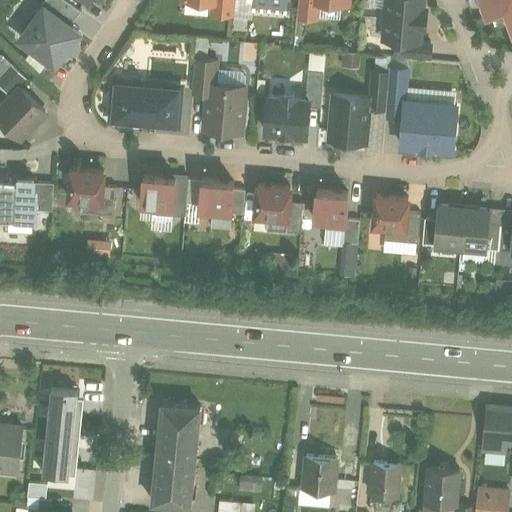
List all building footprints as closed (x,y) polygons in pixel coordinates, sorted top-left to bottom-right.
[(83,9),(70,0),(44,0),(42,3),(45,5),(46,4),(72,24),(83,9)] [(214,0),(213,12),(236,14),(236,0),(214,0)] [(300,0),(299,14),(320,16),(321,0),(300,0)] [(424,0),(389,0),(389,4),(385,7),(384,19),(387,23),(386,37),(399,38),(421,40),(421,38),(424,0)] [(511,0),(481,0),(486,13),(506,6),(507,9),(505,14),(507,20),(511,22),(511,0)] [(72,24),(46,4),(45,5),(42,10),(39,8),(36,9),(36,10),(32,13),(29,16),(27,18),(26,22),(25,25),(24,25),(23,28),(26,30),(22,36),(57,62),(81,30),(72,24)] [(421,40),(399,38),(397,54),(431,57),(432,40),(421,38),(421,40)] [(13,61),(3,52),(0,54),(0,74),(12,63),(13,61)] [(219,58),(196,56),(193,90),(209,92),(210,82),(217,82),(219,58)] [(0,83),(8,91),(24,75),(12,63),(0,74),(0,83)] [(410,67),(391,65),(391,70),(388,106),(387,113),(405,115),(406,99),(407,99),(410,67)] [(325,70),(309,68),(307,96),(311,96),(310,105),(322,106),(325,70)] [(391,70),(372,69),(370,95),(371,96),(370,105),(388,106),(391,70)] [(182,85),(117,80),(113,117),(178,123),(182,85)] [(217,82),(210,82),(209,92),(206,126),(243,129),(247,85),(217,82)] [(22,86),(0,109),(0,115),(22,136),(47,110),(22,86)] [(284,94),(270,93),(267,130),(308,133),(310,105),(311,96),(307,96),(297,95),(295,93),(286,92),(284,94)] [(370,95),(335,92),(331,136),(367,140),(370,105),(370,95)] [(407,99),(406,99),(405,115),(402,142),(422,144),(435,146),(435,145),(455,147),(458,103),(407,99)] [(105,169),(74,166),(71,196),(83,197),(103,199),(104,183),(105,169)] [(178,175),(146,173),(143,202),(155,203),(154,211),(174,213),(175,203),(178,176),(178,175)] [(36,176),(12,175),(11,181),(0,180),(0,218),(36,220),(37,207),(38,190),(35,190),(35,180),(36,176)] [(190,177),(178,176),(175,203),(187,204),(190,177)] [(236,181),(204,178),(201,207),(233,210),(235,186),(236,181)] [(56,181),(35,180),(35,190),(38,190),(37,207),(54,208),(56,181)] [(104,183),(103,199),(83,197),(82,211),(116,214),(118,184),(104,183)] [(292,185),(260,183),(257,212),(269,213),(268,227),(288,229),(291,200),(292,185)] [(247,188),(235,186),(233,210),(245,211),(247,188)] [(350,191),(318,188),(316,218),(328,219),(327,227),(346,228),(347,220),(348,217),(350,191)] [(410,196),(378,193),(375,223),(387,224),(386,238),(405,239),(406,226),(407,226),(408,210),(410,196)] [(305,201),(291,200),(288,229),(302,230),(305,201)] [(465,205),(439,202),(438,217),(436,243),(462,245),(465,205)] [(187,204),(175,203),(174,213),(187,214),(187,204)] [(492,207),(465,205),(462,245),(488,248),(488,247),(490,222),(492,207)] [(423,211),(408,210),(407,226),(406,226),(405,239),(420,241),(423,211)] [(438,217),(426,216),(424,241),(436,243),(438,217)] [(362,218),(348,217),(347,220),(346,228),(345,240),(360,242),(362,218)] [(502,223),(490,222),(488,247),(500,248),(502,223)] [(511,223),(502,223),(500,248),(511,249),(511,223)] [(112,241),(89,238),(87,254),(110,256),(112,241)] [(34,470),(67,473),(76,381),(43,378),(34,470)] [(202,404),(164,400),(154,499),(192,503),(202,404)] [(511,406),(490,404),(485,448),(507,451),(508,439),(511,439),(511,406)] [(25,425),(0,422),(0,460),(20,463),(19,469),(20,469),(25,425)] [(338,456),(310,453),(306,487),(335,489),(338,456)] [(402,462),(376,459),(372,499),(378,500),(379,492),(399,494),(402,462)] [(461,468),(430,465),(425,511),(442,511),(443,502),(457,503),(461,468)] [(508,511),(511,476),(511,474),(481,471),(476,511),(508,511)] [(298,511),(301,486),(289,485),(285,511),(298,511)] [(53,496),(41,495),(40,507),(52,508),(53,496)] [(218,497),(216,511),(237,511),(238,499),(218,497)] [(239,511),(252,511),(253,500),(240,499),(239,511)] [(472,511),(474,504),(461,503),(460,511),(472,511)]
